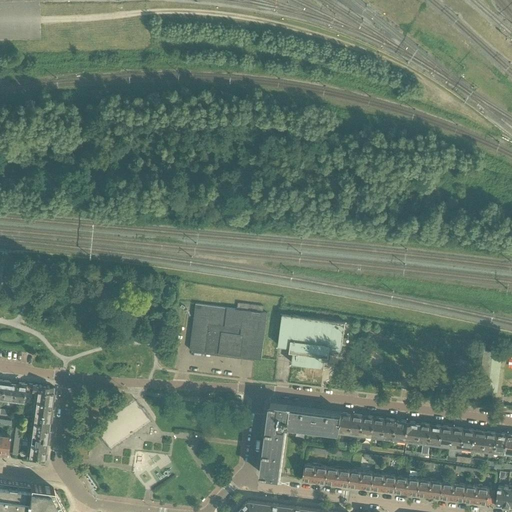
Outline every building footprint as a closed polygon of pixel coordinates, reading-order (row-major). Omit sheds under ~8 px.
[(255,357),(255,358),(261,359),(267,313),(262,312),(263,306),(238,303),(237,309),(195,303),(189,349),(206,352),(206,349),(219,351),(219,353),(219,352),(240,355),(240,356),(241,355),(255,357)] [(291,363),(323,367),(325,355),(328,356),(328,355),(329,355),(329,352),(341,353),(345,322),(282,313),(278,345),(290,347),(289,350),(293,351),(291,363)] [(479,390),(497,392),(502,352),(484,350),(479,390)] [(23,401),(25,391),(26,383),(19,382),(19,384),(9,382),(9,381),(3,380),(1,398),(23,401)] [(33,412),(51,414),(52,408),(50,408),(52,399),(53,399),(55,387),(26,383),(25,391),(26,392),(25,401),(33,402),(34,393),(36,393),(34,406),(30,406),(30,411),(33,412)] [(338,431),(341,412),(340,412),(287,405),(270,403),(261,473),(278,476),(284,427),(287,428),(288,424),(338,430),(338,431)] [(23,412),(18,411),(12,454),(17,455),(23,412)] [(33,412),(31,434),(48,436),(49,430),(48,430),(49,420),(50,421),(51,414),(33,412)] [(359,433),(372,435),(374,416),(341,412),(338,431),(352,432),(352,434),(351,434),(351,437),(359,438),(359,433)] [(372,435),(405,439),(406,430),(408,430),(409,422),(406,422),(406,421),(374,416),(372,435)] [(427,442),(440,444),(443,425),(411,421),(410,422),(409,422),(408,430),(406,430),(405,439),(423,442),(423,446),(426,446),(427,442)] [(448,456),(455,456),(456,451),(461,452),(462,447),(473,448),(475,429),(443,425),(440,444),(450,445),(448,456)] [(494,451),(505,452),(507,434),(475,429),(473,448),(485,450),(485,453),(485,455),(493,456),(494,451)] [(0,433),(0,452),(7,453),(9,434),(0,433)] [(48,436),(31,434),(28,456),(44,458),(44,457),(45,457),(46,452),(45,452),(46,442),(47,442),(48,436)] [(342,451),(314,447),(314,452),(342,456),(342,451)] [(503,467),(504,465),(495,464),(495,462),(490,461),(480,460),(480,459),(457,456),(457,457),(455,456),(448,456),(447,455),(446,460),(494,466),(494,468),(503,469),(503,467)] [(303,479),(326,482),(328,466),(305,463),(303,479)] [(326,482),(349,485),(351,469),(328,466),(326,482)] [(349,485),(372,488),(374,472),(351,469),(349,485)] [(372,488),(395,491),(397,475),(374,472),(372,488)] [(395,491),(418,494),(420,478),(397,475),(395,491)] [(418,494),(441,497),(443,481),(420,478),(418,494)] [(0,511),(3,511),(4,510),(16,511),(64,511),(53,488),(0,480),(0,511)] [(441,497),(464,500),(466,484),(443,481),(441,497)] [(487,503),(487,502),(489,489),(489,487),(466,484),(464,500),(487,503)] [(496,504),(506,505),(509,485),(505,485),(504,487),(498,486),(496,504)] [(243,505),(239,510),(241,511),(263,511),(265,502),(248,500),(246,501),(246,502),(244,505),(243,504),(243,505)] [(273,503),(265,502),(263,511),(286,511),(287,505),(278,504),(274,503),(273,503)]
